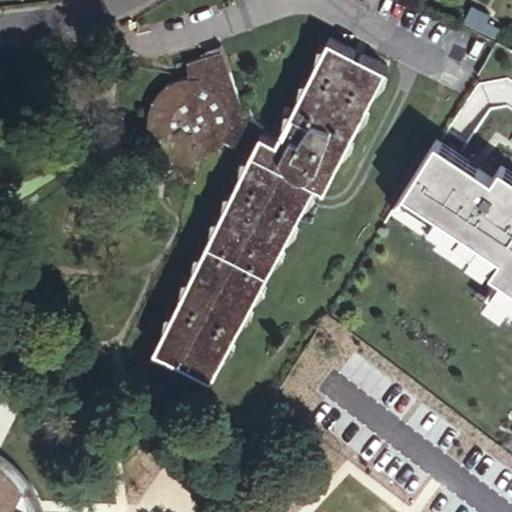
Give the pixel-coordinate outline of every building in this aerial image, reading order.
[(266,157),(314,182),(323,187),(384,66),(326,37),(274,141),(266,157)] [(217,141),(247,155),(250,149),(266,157),(274,141),(258,133),(264,124),(257,119),(254,114),(249,104),(238,109),(212,48),(194,54),(196,58),(183,64),(178,78),(158,86),(145,103),(142,127),(150,147),(169,162),(192,165),(192,157),(200,154),(207,150),(215,144),(217,141)] [(437,136),(391,212),(422,231),(419,236),(433,244),(463,263),(466,264),(467,262),(486,274),(484,278),(492,283),(487,291),(511,306),(511,165),(502,159),(498,165),(495,171),(469,155),(451,144),(437,136)] [(169,318),(159,338),(193,361),(191,364),(211,374),(314,182),(266,157),(250,149),(247,155),(169,318)] [(472,149),(469,155),(495,171),(498,165),(472,149)] [(391,212),(387,218),(418,237),(419,236),(422,231),(391,212)] [(433,244),(428,252),(459,271),(463,263),(433,244)] [(466,264),(462,271),(481,282),(484,278),(486,274),(467,262),(466,264)] [(511,306),(487,291),(481,300),(511,319),(511,306)] [(193,361),(159,338),(155,346),(191,364),(193,361)] [(0,511),(44,511),(38,486),(0,447),(0,511)]
